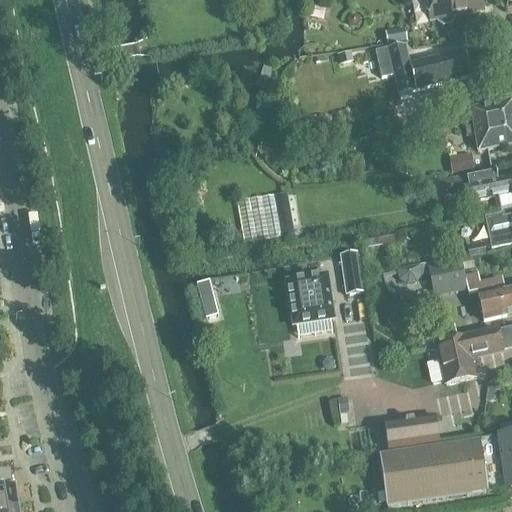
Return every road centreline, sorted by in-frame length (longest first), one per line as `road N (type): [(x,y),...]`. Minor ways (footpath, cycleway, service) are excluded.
road 1 (secondary): [(191,511),(65,0)]
road 2 (residential): [(82,511),(43,384),(0,139)]
